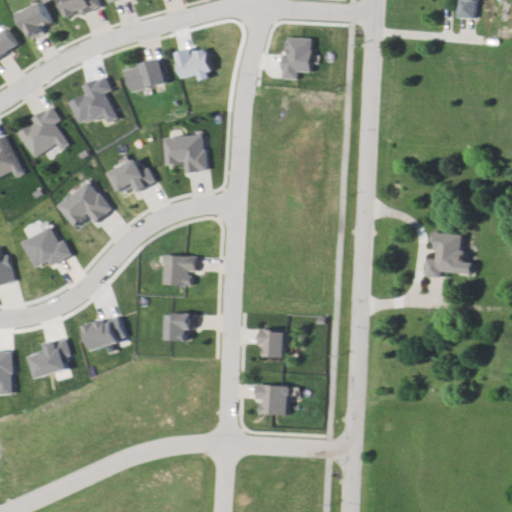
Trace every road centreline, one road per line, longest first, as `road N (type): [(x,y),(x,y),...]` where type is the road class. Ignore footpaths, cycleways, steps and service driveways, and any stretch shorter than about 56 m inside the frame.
road 1 (residential): [(221,511),(248,42),(265,0)]
road 2 (residential): [(350,511),(378,0)]
road 3 (residential): [(378,14),(233,6),(118,38),(0,97)]
road 4 (residential): [(352,451),(226,443),(130,457),(0,511)]
road 5 (residential): [(239,200),(166,211),(73,299),(0,318)]
